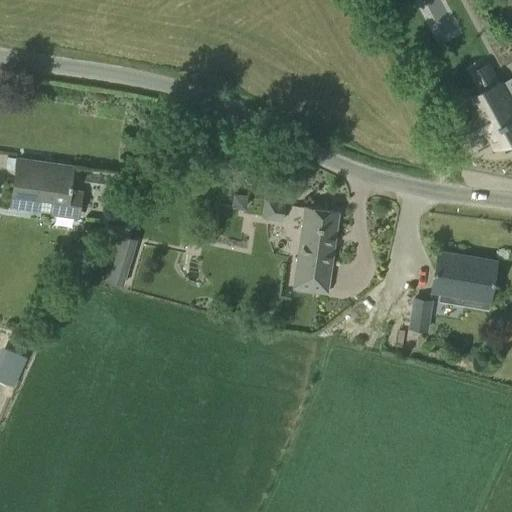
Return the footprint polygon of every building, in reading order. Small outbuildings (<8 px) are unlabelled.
[(475,110),(459,119),(469,138),(485,129),(495,146),(511,137),(511,107),(511,105),(511,104),(511,72),(495,82),(485,65),(472,72),(482,89),(471,95),(468,97),(475,110)] [(15,178),(11,206),(36,210),(38,199),(50,201),(49,211),(49,213),(79,218),(84,191),(69,188),(72,166),(17,158),(15,178)] [(326,292),(335,230),(338,210),(304,205),(292,287),(326,292)] [(122,285),(136,239),(117,233),(103,279),(122,285)] [(430,291),(439,292),(438,300),(487,310),(489,301),(493,280),(496,261),(437,251),(434,271),(430,291)] [(426,332),(431,300),(414,298),(409,329),(426,332)]
